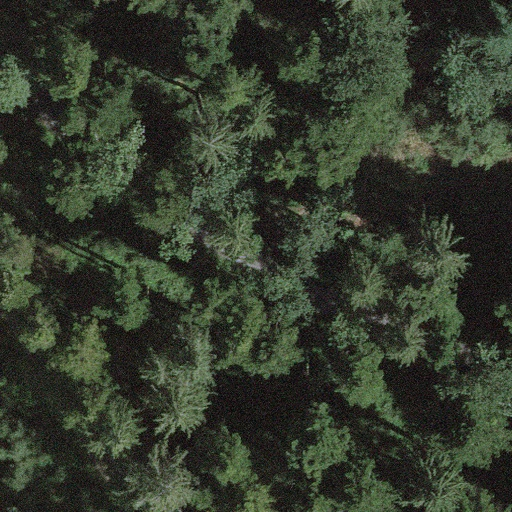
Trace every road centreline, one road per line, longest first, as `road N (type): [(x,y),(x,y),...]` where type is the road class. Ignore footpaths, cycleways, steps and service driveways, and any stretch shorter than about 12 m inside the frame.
road 1 (track): [(511,374),(311,304),(225,255),(0,81)]
road 2 (track): [(139,511),(0,299)]
